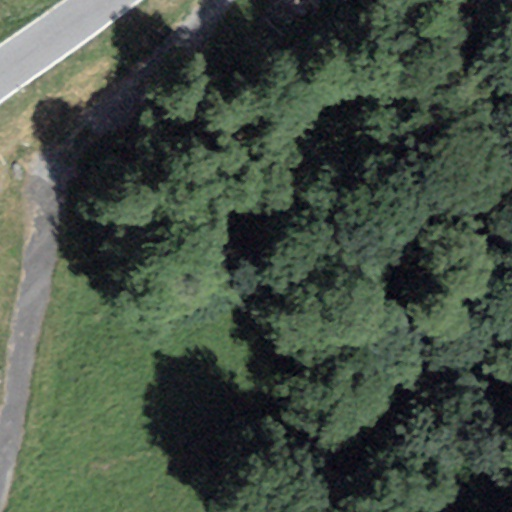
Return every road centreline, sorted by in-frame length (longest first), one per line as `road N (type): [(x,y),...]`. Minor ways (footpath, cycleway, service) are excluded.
road 1 (unclassified): [(221,0),(116,104),(78,160),(49,223),(18,335),(0,452)]
road 2 (unclassified): [(103,0),(0,77)]
